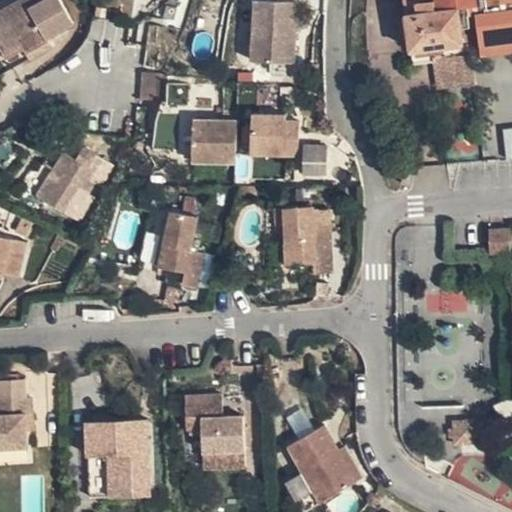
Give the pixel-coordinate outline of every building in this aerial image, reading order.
[(12,40),(0,44),(9,67),(32,54),(35,60),(56,48),(53,42),(79,30),(64,0),(40,0),(2,18),(12,40)] [(397,0),(388,0),(390,18),(398,18),(397,0)] [(397,0),(402,64),(422,61),(421,49),(454,43),(453,27),(462,26),(461,17),(452,17),(452,10),(461,10),(470,9),(469,0),(397,0)] [(298,3),(255,1),(252,59),(295,60),(298,3)] [(480,46),(511,42),(511,9),(477,13),(480,46)] [(0,19),(0,44),(12,40),(2,18),(0,19)] [(455,57),(454,43),(421,49),(422,61),(455,57)] [(455,57),(422,61),(424,90),(457,86),(455,57)] [(170,76),(150,74),(145,101),(168,104),(170,76)] [(250,113),(252,150),(287,148),(318,148),(318,119),(300,117),(300,111),(250,113)] [(236,121),(196,122),(196,162),(235,163),(236,121)] [(82,161),(106,177),(112,163),(91,148),(82,161)] [(287,148),(252,150),(253,169),(288,167),(287,148)] [(304,176),(327,178),(328,152),(306,150),(304,176)] [(77,221),(106,177),(82,161),(70,154),(44,196),(77,221)] [(280,227),(292,226),(292,207),(280,207),(280,227)] [(292,207),(292,226),(293,264),(314,262),(315,273),(335,272),(333,212),(317,212),(317,207),(292,207)] [(162,266),(190,270),(186,286),(202,289),(212,254),(195,251),(201,218),(176,211),(162,266)] [(486,244),(500,242),(499,221),(484,221),(486,244)] [(36,227),(26,225),(22,239),(32,241),(36,227)] [(24,281),(31,246),(0,237),(0,278),(10,280),(11,275),(24,281)] [(427,312),(465,312),(465,291),(426,292),(427,312)] [(27,378),(0,378),(0,450),(28,450),(28,410),(34,410),(33,397),(27,398),(27,378)] [(202,433),(203,453),(245,453),(245,420),(223,418),(223,399),(185,399),(186,435),(202,433)] [(456,442),(480,444),(481,422),(457,419),(456,442)] [(150,499),(149,458),(138,458),(138,420),(87,421),(87,499),(150,499)] [(138,458),(149,458),(148,420),(138,420),(138,458)] [(357,479),(338,449),(322,423),(289,446),(305,468),(287,479),(308,511),(357,479)] [(345,444),(338,449),(357,479),(365,474),(345,444)] [(245,453),(203,453),(204,469),(245,467),(245,453)]
